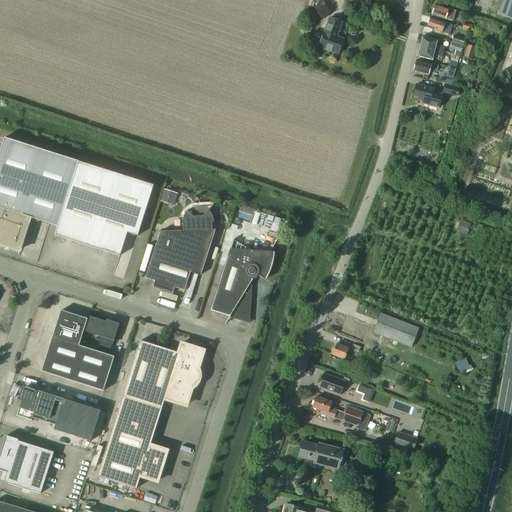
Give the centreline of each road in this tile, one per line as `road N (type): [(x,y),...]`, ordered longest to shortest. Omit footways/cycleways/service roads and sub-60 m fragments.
road 1 (unclassified): [(252,511),(283,409),(387,144),(418,0)]
road 2 (unclassified): [(188,511),(234,348),(33,279)]
road 3 (secondary): [(487,495),(511,364)]
